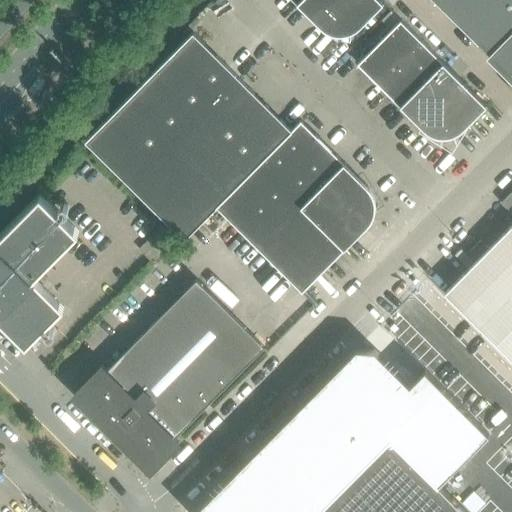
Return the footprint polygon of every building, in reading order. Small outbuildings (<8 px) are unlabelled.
[(384,3),(380,0),(301,0),(297,4),(320,27),(321,27),(326,30),(332,33),(338,34),(345,34),(351,32),(357,29),(360,26),(360,27),(384,3)] [(433,0),(447,13),(459,0),(433,0)] [(469,35),(497,7),(504,0),(459,0),(447,13),(469,35)] [(511,0),(504,0),(497,7),(511,21),(511,0)] [(492,58),(511,37),(511,21),(497,7),(469,35),(492,58)] [(379,85),(422,41),(401,20),(357,63),(379,85)] [(135,190),(243,81),(193,31),(85,141),(135,190)] [(511,37),(492,58),(511,77),(511,37)] [(400,106),(444,62),(422,41),(379,85),(400,106)] [(487,105),(444,62),(400,106),(423,129),(424,129),(427,131),(429,133),(435,135),(441,137),(448,136),(454,134),(460,131),(463,128),(463,129),(487,105)] [(217,207),(292,129),(243,81),(135,190),(185,240),(217,207)] [(301,205),(344,162),(301,120),(292,129),(217,207),(258,248),(280,226),(301,205)] [(375,208),(375,201),(373,195),(370,189),(367,186),(344,162),(301,205),(345,248),(368,225),(367,225),(370,222),(371,220),(374,214),(375,208)] [(511,359),(511,190),(502,201),(511,211),(511,224),(444,292),(511,359)] [(33,277),(79,231),(62,215),(68,209),(69,207),(68,204),(66,202),(62,203),(60,205),(56,209),(40,193),(0,233),(0,312),(13,325),(12,326),(29,343),(42,330),(48,324),(64,308),(33,277)] [(345,248),(301,205),(280,226),(324,270),(345,248)] [(153,263),(177,239),(162,225),(139,249),(153,263)] [(324,270),(280,226),(258,248),(302,292),(324,270)] [(487,247),(480,240),(469,252),(476,259),(487,247)] [(174,437),(261,350),(265,346),(196,279),(106,370),(102,365),(74,394),(104,424),(107,424),(110,427),(109,430),(110,432),(112,434),(115,435),(117,434),(120,437),(120,440),(150,470),(179,441),(174,437)] [(493,511),(480,499),(467,511),(464,511),(391,438),(316,511),(493,511)]
